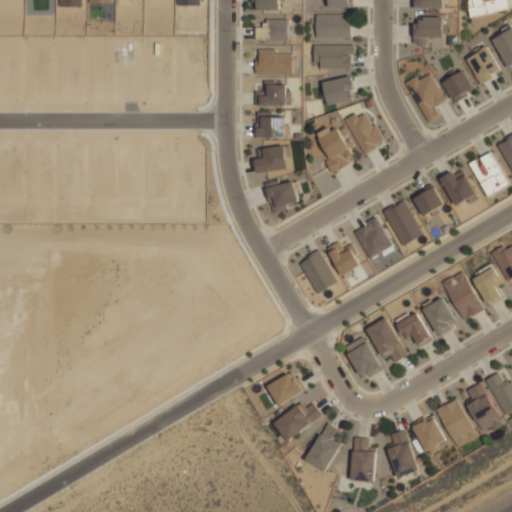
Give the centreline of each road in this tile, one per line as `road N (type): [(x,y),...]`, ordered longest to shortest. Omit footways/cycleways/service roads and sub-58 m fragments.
road 1 (residential): [(230,0),(229,139),(242,195),(338,379),(363,406),(401,403),(511,336)]
road 2 (residential): [(0,510),(511,211)]
road 3 (residential): [(270,247),(511,106)]
road 4 (residential): [(0,125),(229,124)]
road 5 (residential): [(425,156),(391,89),(389,0)]
